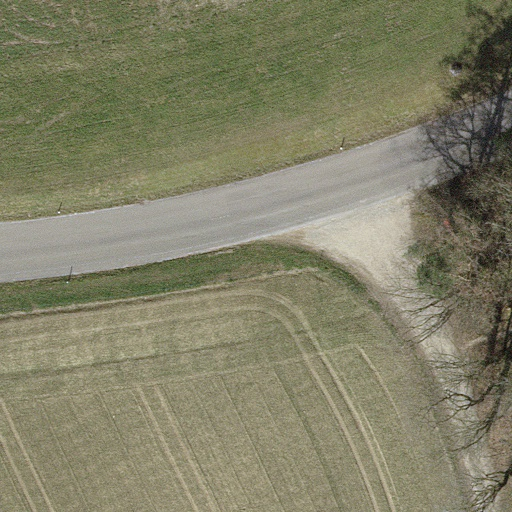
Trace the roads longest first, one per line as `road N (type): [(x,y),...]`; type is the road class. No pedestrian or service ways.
road 1 (tertiary): [(511,117),(343,184),(123,240),(0,249)]
road 2 (track): [(343,184),(444,362),(489,511)]
